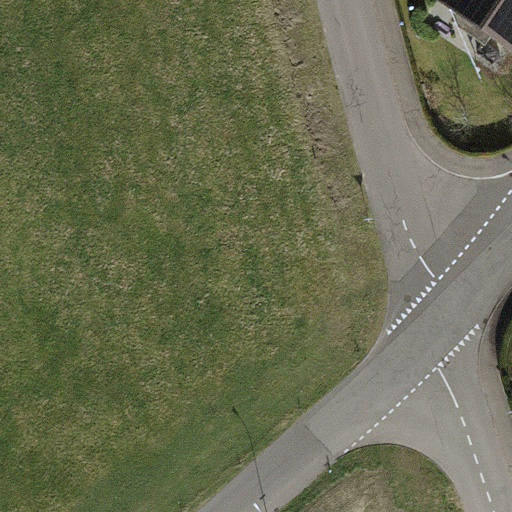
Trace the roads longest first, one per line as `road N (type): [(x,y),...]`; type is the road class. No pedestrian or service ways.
road 1 (residential): [(351,0),(410,240),(438,319)]
road 2 (unclassified): [(231,511),(438,319)]
road 3 (residential): [(438,319),(497,511)]
